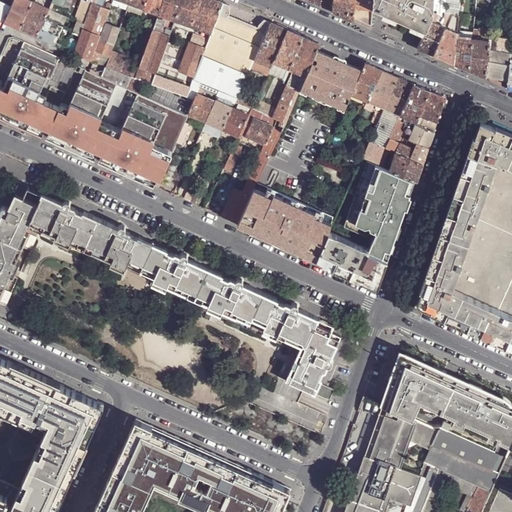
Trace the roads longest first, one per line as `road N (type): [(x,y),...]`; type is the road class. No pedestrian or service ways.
road 1 (residential): [(383,309),(0,138)]
road 2 (residential): [(466,88),(383,309)]
road 3 (tertiary): [(259,0),(466,88)]
road 4 (residential): [(127,394),(318,481)]
road 5 (residential): [(318,481),(383,309)]
road 6 (unknown): [(351,38),(289,169)]
road 7 (residential): [(511,367),(383,309)]
road 8 (residential): [(0,336),(127,394)]
road 9 (residential): [(75,511),(127,394)]
